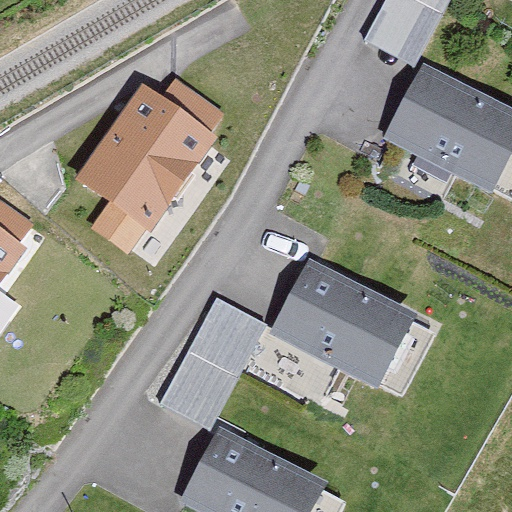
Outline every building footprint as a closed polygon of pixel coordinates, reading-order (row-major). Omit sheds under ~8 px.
[(451,0),(394,0),(371,46),(416,69),(451,0)] [(511,146),(511,125),(428,80),(395,142),(487,192),(511,146)] [(216,119),(179,94),(165,116),(146,103),(94,181),(123,201),(100,235),(127,253),(216,119)] [(0,285),(33,237),(0,213),(0,285)] [(407,328),(314,278),(281,340),(373,390),(407,328)] [(267,333),(218,307),(165,406),(214,432),(267,333)] [(308,511),(318,495),(226,445),(192,507),(201,511),(308,511)]
